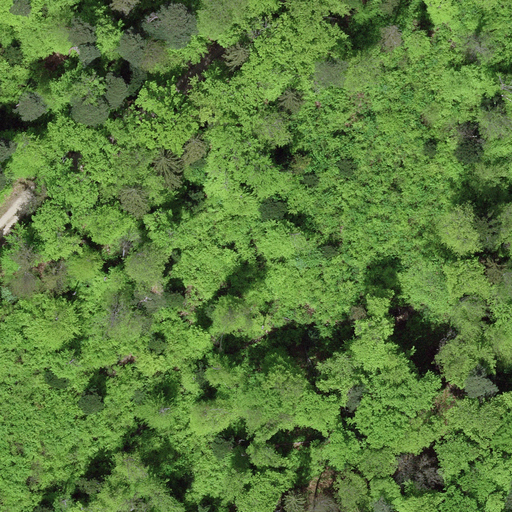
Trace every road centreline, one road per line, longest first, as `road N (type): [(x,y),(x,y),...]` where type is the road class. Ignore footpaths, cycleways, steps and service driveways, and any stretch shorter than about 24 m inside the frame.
road 1 (track): [(275,0),(0,233)]
road 2 (track): [(294,511),(511,447)]
